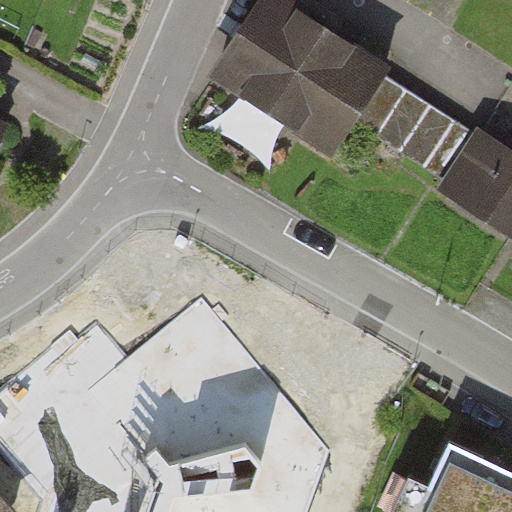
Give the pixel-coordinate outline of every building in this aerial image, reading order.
[(274,0),(273,0),(220,82),(346,163),(366,132),(400,81),(274,0)] [(482,133),(400,81),(366,132),(449,184),(482,133)] [(0,141),(9,125),(0,120),(0,141)] [(511,152),(482,133),(449,184),(511,225),(511,152)] [(123,387),(122,434),(197,436),(316,492),(361,395),(235,336),(125,333),(123,387)] [(511,511),(511,471),(431,439),(400,511),(511,511)] [(0,511),(13,511),(0,497),(0,511)]
